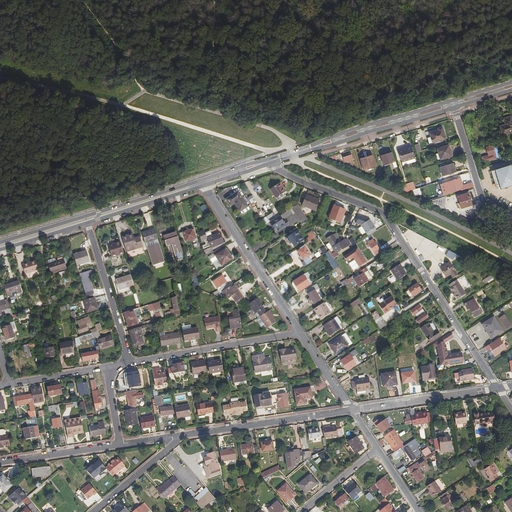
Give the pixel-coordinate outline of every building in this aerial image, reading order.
[(503,134),(511,130),(511,121),(510,116),(504,118),(506,124),(500,126),(503,134)] [(438,130),(436,131),(429,133),(432,143),(445,139),(441,127),(437,128),(438,130)] [(429,133),(436,131),(435,129),(425,132),(429,144),(432,143),(429,133)] [(449,145),(437,149),(441,160),(452,156),(449,145)] [(482,157),(484,163),(497,159),(493,145),(487,147),(489,155),(482,157)] [(401,159),(414,156),(411,146),(406,148),(406,150),(399,152),(401,159)] [(398,168),(396,162),(395,163),(392,152),(382,156),(384,165),(393,163),(395,169),(398,168)] [(371,154),(360,157),(363,168),(375,164),(371,154)] [(440,167),(443,176),(456,172),(453,163),(440,167)] [(511,164),(492,171),(498,189),(511,184),(511,164)] [(473,187),(471,182),(463,185),(461,180),(458,181),(457,180),(443,184),(446,192),(460,188),(461,191),(473,187)] [(413,181),(403,184),(405,192),(415,189),(413,181)] [(281,183),(271,190),(276,198),(284,193),(284,192),(285,190),(281,183)] [(240,208),(239,209),(241,212),(248,207),(239,192),(227,200),(230,205),(240,199),(242,202),(239,204),(240,205),(239,206),(240,208)] [(468,192),(457,195),(459,202),(457,203),(459,208),(471,205),(468,192)] [(301,205),(315,210),(319,200),(306,195),(301,205)] [(240,199),(230,205),(231,206),(235,203),(239,209),(240,208),(239,206),(240,205),(239,204),(242,202),(240,199)] [(308,219),(298,205),(293,209),(302,223),(308,219)] [(343,225),(348,212),(334,206),(328,219),(343,225)] [(282,220),(285,218),(292,214),(290,211),(271,222),(275,229),(278,228),(280,231),(289,225),(287,222),(284,223),(282,220)] [(150,231),(149,229),(142,231),(145,242),(157,239),(154,230),(150,231)] [(185,239),(186,242),(192,240),(192,242),(195,241),(194,239),(196,239),(193,229),(179,233),(181,240),(185,239)] [(220,234),(213,237),(211,232),(205,234),(204,231),(199,234),(202,243),(205,241),(206,245),(203,247),(204,250),(210,247),(211,248),(224,243),(220,234)] [(294,247),(304,240),(298,231),(289,237),(294,247)] [(175,233),(163,237),(167,246),(172,245),(176,260),(183,258),(175,233)] [(126,251),(143,246),(139,236),(133,238),(133,236),(132,234),(122,237),(126,251)] [(336,253),(348,246),(344,240),(338,244),(336,240),(332,235),(326,239),(335,252),(331,255),(334,259),(338,256),(336,253)] [(373,240),(367,243),(375,254),(380,251),(373,240)] [(112,256),(123,253),(120,242),(108,245),(112,256)] [(218,259),(222,265),(232,259),(226,249),(224,250),(222,247),(213,252),(214,253),(218,259)] [(305,247),(298,251),(307,265),(312,262),(308,257),(310,255),(305,247)] [(206,257),(213,252),(211,249),(204,251),(206,257)] [(86,251),(73,255),(76,265),(89,261),(86,251)] [(161,258),(156,260),(158,267),(164,265),(163,262),(162,262),(161,258)] [(62,259),(47,264),(50,273),(65,269),(62,259)] [(38,269),(35,260),(25,263),(26,264),(22,265),(25,273),(38,269)] [(445,273),(447,276),(450,274),(453,278),(459,274),(451,262),(440,269),(444,274),(445,273)] [(407,274),(400,264),(390,271),(397,281),(407,274)] [(373,279),(368,271),(366,268),(353,276),(354,279),(359,288),(373,279)] [(78,274),(87,299),(93,298),(91,293),(92,293),(91,289),(92,289),(89,276),(91,275),(90,270),(78,274)] [(308,272),(307,273),(309,277),(298,284),(296,281),(295,282),(297,285),(299,284),(300,286),(303,285),(304,287),(309,284),(306,280),(311,276),(308,272)] [(309,277),(307,273),(295,280),(296,281),(298,284),(309,277)] [(133,285),(130,275),(116,279),(119,290),(133,285)] [(228,286),(225,282),(228,281),(225,276),(223,278),(222,276),(212,282),(218,292),(228,286)] [(456,280),(450,283),(452,286),(451,288),(450,288),(452,292),(455,296),(455,295),(458,299),(465,294),(456,280)] [(18,281),(3,285),(4,289),(6,296),(21,292),(18,281)] [(239,287),(236,282),(222,291),(227,299),(231,296),(235,302),(242,298),(236,289),(239,287)] [(42,283),(49,304),(52,303),(47,290),(48,289),(46,283),(42,283)] [(417,284),(408,289),(412,296),(421,290),(417,284)] [(313,290),(311,287),(305,291),(309,297),(307,299),(309,302),(311,300),(314,304),(320,300),(317,295),(314,297),(311,292),(313,290)] [(171,318),(180,315),(177,297),(171,298),(174,309),(171,310),(171,311),(170,311),(171,318)] [(396,305),(391,297),(378,305),(384,314),(389,310),(392,307),(396,305)] [(87,299),(83,300),(86,311),(97,309),(94,298),(93,298),(87,299)] [(362,302),(359,298),(349,305),(351,309),(362,302)] [(254,314),(257,319),(259,318),(267,313),(257,299),(250,304),(256,313),(254,314)] [(467,310),(469,309),(469,308),(476,304),(474,299),(465,304),(467,310)] [(325,310),(328,309),(324,303),(313,309),(320,320),(328,315),(325,310)] [(481,314),(476,304),(469,308),(469,309),(474,317),(481,314)] [(427,317),(420,305),(411,310),(415,316),(416,315),(418,318),(416,319),(418,323),(427,317)] [(123,313),(128,327),(135,325),(134,324),(137,323),(136,320),(139,319),(136,309),(123,313)] [(231,330),(241,327),(237,311),(227,313),(231,330)] [(259,326),(263,324),(267,329),(275,323),(273,319),(270,315),(271,314),(269,311),(267,313),(259,318),(257,319),(255,320),(259,326)] [(217,332),(221,332),(219,316),(204,319),(206,329),(216,327),(217,332)] [(87,317),(77,321),(79,328),(77,329),(78,333),(86,330),(85,326),(89,324),(87,317)] [(481,325),(484,330),(486,328),(492,338),(502,332),(493,318),(481,325)] [(497,321),(504,332),(508,329),(501,318),(497,321)] [(341,329),(334,319),(325,325),(332,336),(341,329)] [(10,325),(2,327),(6,340),(14,338),(12,331),(15,329),(13,322),(10,323),(10,325)] [(428,324),(421,328),(430,342),(440,336),(437,331),(434,333),(428,324)] [(182,327),(184,341),(200,338),(198,328),(191,329),(190,326),(182,327)] [(140,327),(128,331),(133,346),(142,343),(140,336),(143,335),(140,327)] [(92,338),(93,338),(96,337),(99,350),(114,345),(111,335),(100,338),(98,331),(96,331),(92,333),(91,333),(92,338)] [(78,337),(79,342),(92,338),(91,333),(78,337)] [(179,333),(160,336),(162,347),(181,343),(179,333)] [(346,333),(329,343),(336,354),(352,343),(346,333)] [(442,338),(443,340),(445,342),(452,338),(449,333),(442,338)] [(443,340),(442,338),(432,344),(433,347),(436,345),(443,340)] [(444,365),(460,362),(459,353),(447,354),(446,345),(443,340),(436,345),(438,357),(443,357),(444,365)] [(33,342),(23,346),(26,358),(31,357),(29,348),(34,346),(33,342)] [(71,342),(59,344),(61,355),(73,353),(71,342)] [(53,347),(44,350),(46,358),(55,356),(53,347)] [(285,349),(279,350),(281,362),(296,359),(294,349),(285,351),(285,349)] [(349,355),(341,360),(347,370),(356,364),(351,357),(358,353),(355,349),(348,354),(349,355)] [(262,360),(261,355),(252,356),(255,373),(273,370),(270,358),(265,359),(262,360)] [(206,372),(204,361),(200,362),(200,363),(197,363),(197,362),(191,363),(193,375),(206,372)] [(220,361),(208,363),(210,373),(222,371),(220,361)] [(182,364),(171,366),(172,373),(184,371),(182,364)] [(427,379),(434,378),(433,366),(420,367),(422,381),(427,380),(427,379)] [(159,374),(158,369),(152,370),(155,386),(163,385),(163,383),(167,382),(165,372),(161,373),(159,374)] [(246,381),(244,369),(232,371),(234,383),(246,381)] [(461,373),(458,373),(459,382),(473,380),(471,370),(461,371),(461,373)] [(138,371),(126,374),(127,378),(124,378),(126,390),(141,387),(138,371)] [(395,372),(381,374),(383,386),(396,385),(395,372)] [(368,378),(354,380),(354,381),(356,388),(356,391),(361,391),(361,389),(370,388),(368,378)] [(94,381),(90,381),(96,412),(100,411),(99,408),(102,407),(99,391),(96,391),(94,381)] [(87,383),(77,385),(79,396),(89,394),(87,383)] [(62,395),(60,386),(47,388),(49,397),(62,395)] [(41,387),(31,389),(31,394),(33,404),(43,402),(41,387)] [(311,388),(295,391),(297,406),(305,404),(305,401),(312,400),(311,388)] [(135,391),(125,393),(125,396),(127,396),(129,407),(137,406),(136,400),(144,398),(143,393),(136,394),(135,391)] [(31,394),(16,397),(18,406),(29,403),(30,411),(35,410),(33,404),(31,394)] [(270,394),(254,396),(256,409),(272,407),(270,394)] [(209,413),(214,412),(212,403),(197,406),(199,415),(209,414),(209,413)] [(246,403),(223,407),(225,416),(232,414),(233,416),(238,415),(238,413),(243,412),(247,411),(246,403)] [(157,414),(155,406),(155,405),(151,406),(153,417),(140,419),(142,429),(156,427),(154,415),(157,414)] [(175,408),(177,419),(181,418),(181,417),(184,416),(184,418),(191,417),(189,405),(175,408)] [(172,406),(160,408),(161,416),(173,414),(172,406)] [(139,408),(125,411),(128,426),(137,424),(135,412),(139,412),(139,408)] [(475,413),(476,419),(479,418),(480,423),(493,420),(491,411),(479,414),(479,412),(475,413)] [(412,418),(413,423),(413,425),(428,423),(426,412),(421,412),(422,413),(416,414),(416,415),(412,416),(412,418)] [(454,414),(456,424),(467,423),(465,413),(454,414)] [(63,427),(61,418),(52,419),(53,428),(63,427)] [(83,429),(81,420),(65,423),(67,434),(73,432),(73,431),(83,429)] [(90,428),(92,436),(106,434),(104,422),(99,423),(99,426),(90,428)] [(327,426),(323,427),(325,437),(338,436),(338,435),(337,429),(337,427),(331,427),(328,428),(327,426)] [(27,439),(40,436),(38,427),(25,430),(27,439)] [(320,428),(308,429),(310,438),(321,437),(320,428)] [(2,429),(0,429),(0,448),(3,448),(3,446),(10,444),(8,435),(5,435),(4,431),(2,429)] [(389,444),(392,448),(401,443),(393,431),(385,436),(387,440),(389,439),(391,443),(389,444)] [(356,437),(348,442),(355,453),(363,449),(356,437)] [(434,438),(435,450),(441,449),(441,452),(443,452),(452,451),(450,437),(434,438)] [(271,441),(260,443),(262,451),(273,450),(271,441)] [(416,457),(407,443),(402,447),(411,460),(416,457)] [(241,447),(238,447),(240,459),(244,458),(243,454),(255,452),(255,456),(259,456),(258,451),(257,447),(254,448),(254,446),(253,444),(241,446),(241,447)] [(220,451),(222,461),(236,459),(234,449),(220,451)] [(298,455),(298,450),(285,451),(287,467),(295,466),(294,461),(299,461),(298,455)] [(436,454),(435,450),(417,461),(418,462),(419,464),(424,461),(436,454)] [(214,453),(210,454),(211,457),(208,457),(204,459),(206,465),(210,464),(213,472),(219,469),(214,453)] [(113,460),(108,465),(115,474),(125,466),(118,457),(114,461),(113,460)] [(86,470),(93,478),(100,473),(101,474),(106,469),(99,460),(93,466),(91,467),(90,466),(86,470)] [(418,462),(408,468),(417,482),(424,477),(420,472),(423,470),(424,472),(429,469),(424,461),(419,464),(418,462)] [(492,464),(483,469),(488,478),(487,478),(489,482),(497,477),(495,474),(496,473),(493,468),(494,468),(492,464)] [(279,471),(278,466),(265,472),(267,476),(279,471)] [(50,467),(31,469),(33,478),(51,475),(50,467)] [(0,483),(7,491),(13,485),(9,482),(7,479),(3,475),(2,476),(1,476),(0,476),(0,483)] [(309,475),(298,484),(305,493),(310,489),(310,488),(316,484),(309,475)] [(386,480),(384,477),(376,483),(385,496),(394,490),(387,480),(386,480)] [(48,479),(38,488),(41,489),(50,481),(48,479)] [(365,487),(357,479),(352,483),(360,491),(365,487)] [(156,489),(164,498),(177,488),(170,480),(160,487),(159,486),(156,489)] [(441,491),(437,486),(434,481),(426,487),(432,497),(441,491)] [(285,484),(276,491),(286,502),(290,499),(288,497),(293,493),(285,484)] [(495,489),(492,485),(485,489),(489,493),(495,489)] [(67,486),(61,491),(67,499),(73,493),(67,486)] [(22,501),(27,497),(17,487),(12,492),(13,494),(10,497),(14,500),(13,503),(15,505),(17,503),(18,505),(22,501)] [(197,503),(201,509),(209,503),(216,499),(210,492),(197,503)] [(451,498),(447,492),(438,497),(447,510),(452,507),(448,501),(451,498)] [(344,495),(334,503),(338,508),(347,500),(344,495)] [(31,511),(52,511),(51,511),(49,511),(39,511),(27,497),(22,501),(25,504),(28,507),(31,511)] [(277,501),(267,509),(269,511),(281,511),(284,510),(277,501)] [(114,511),(128,511),(129,511),(122,502),(118,506),(116,508),(115,507),(112,510),(114,511)] [(148,511),(151,510),(145,502),(134,511),(148,511)]
